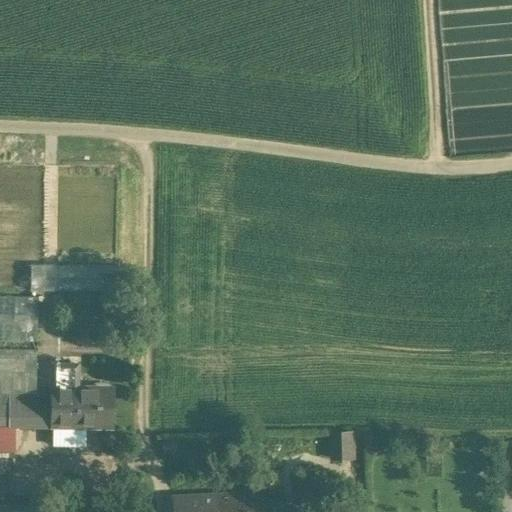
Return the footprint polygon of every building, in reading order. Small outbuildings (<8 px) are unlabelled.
[(116,167),(0,164),(0,289),(114,291),(116,167)] [(36,296),(0,295),(0,341),(36,342),(36,296)] [(36,348),(0,347),(0,394),(35,395),(36,348)] [(76,364),(51,363),(50,406),(50,426),(86,427),(86,423),(111,423),(111,389),(76,389),(76,364)] [(35,395),(0,394),(0,425),(9,426),(50,426),(50,406),(35,406),(35,395)] [(9,426),(0,425),(0,453),(8,453),(9,426)] [(352,432),(333,432),(334,458),(353,458),(352,432)] [(265,511),(264,492),(172,497),(172,511),(265,511)] [(51,511),(52,505),(0,503),(0,511),(51,511)]
